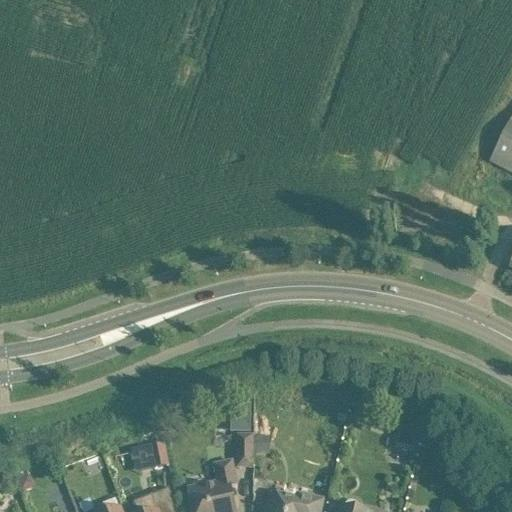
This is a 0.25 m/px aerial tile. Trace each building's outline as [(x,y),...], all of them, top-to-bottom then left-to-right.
[(511,123),(490,167),(511,177),(511,123)] [(335,421),(347,424),(350,414),(338,411),(335,421)] [(248,421),(231,422),(231,432),(248,431),(248,421)] [(393,450),(418,456),(424,432),(403,427),(402,435),(397,434),(393,450)] [(253,470),(253,456),(253,438),(239,438),(238,470),(253,470)] [(253,438),(253,456),(271,456),(271,438),(253,438)] [(154,471),(170,467),(166,445),(150,448),(154,471)] [(238,487),(234,467),(233,463),(215,467),(218,484),(187,490),(191,511),(237,511),(232,488),(238,487)] [(30,475),(18,481),(23,493),(35,488),(30,475)] [(137,511),(174,511),(170,490),(134,504),(137,511)] [(321,511),(324,502),(301,496),(300,502),(271,495),(266,511),(321,511)]
